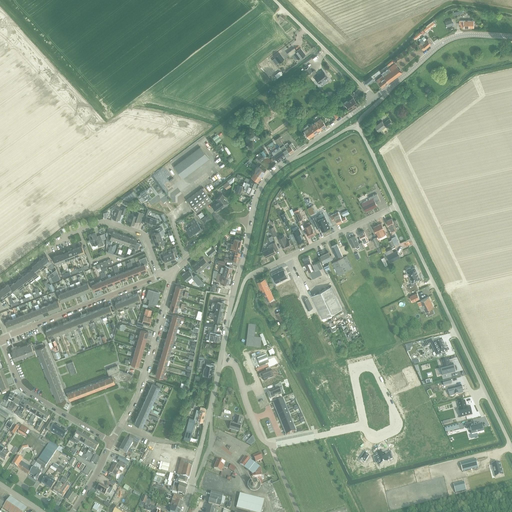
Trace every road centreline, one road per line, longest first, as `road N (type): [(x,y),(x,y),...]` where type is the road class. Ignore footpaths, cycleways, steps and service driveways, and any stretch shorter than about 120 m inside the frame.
road 1 (residential): [(227,323),(247,276),(396,206)]
road 2 (residential): [(0,280),(42,247),(104,220),(143,234),(160,276)]
road 3 (unclassified): [(485,391),(396,206)]
road 4 (residential): [(111,441),(139,392),(172,272)]
road 5 (residential): [(0,339),(160,276)]
road 6 (residential): [(111,441),(20,388),(0,339)]
road 7 (tertiary): [(183,511),(220,358)]
road 8 (tertiary): [(389,86),(450,36),(511,35)]
road 9 (unclassified): [(373,97),(273,0)]
road 10 (residential): [(253,419),(270,445),(364,427)]
road 11 (residential): [(364,427),(375,438),(392,430),(395,418),(374,369),(362,366),(354,376)]
